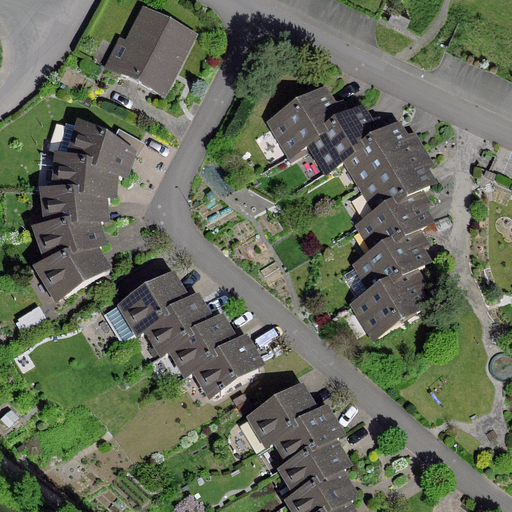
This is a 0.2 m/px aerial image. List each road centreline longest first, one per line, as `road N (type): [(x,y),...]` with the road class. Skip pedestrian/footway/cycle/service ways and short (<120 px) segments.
road 1 (residential): [(262,17),(174,198),(187,247),(510,511)]
road 2 (residential): [(262,17),(511,137)]
